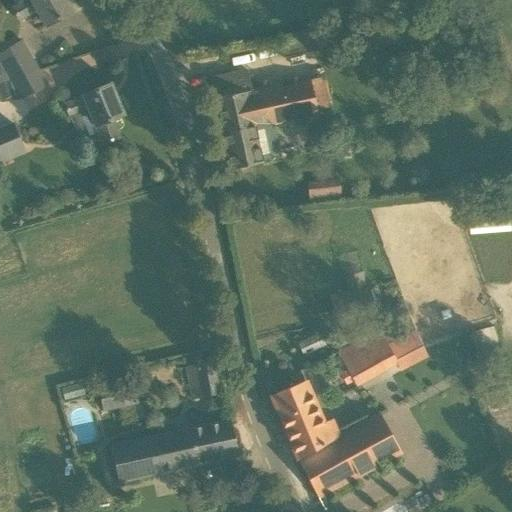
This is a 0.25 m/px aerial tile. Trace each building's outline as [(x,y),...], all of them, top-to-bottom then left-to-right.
[(46,26),(72,11),(65,0),(24,0),(11,8),(18,20),(36,9),(46,26)] [(327,31),(295,38),(298,53),(330,46),(327,31)] [(0,84),(11,80),(38,71),(21,40),(0,52),(0,84)] [(477,43),(457,46),(462,69),(481,65),(477,43)] [(325,76),(310,79),(252,89),(248,69),(211,77),(231,169),(262,162),(261,158),(280,154),(273,122),(317,112),(316,109),(332,106),(325,76)] [(11,80),(21,98),(45,84),(38,71),(11,80)] [(88,108),(95,126),(103,143),(120,137),(112,119),(123,114),(110,83),(82,94),(83,96),(64,104),(69,116),(88,108)] [(0,163),(25,153),(12,121),(0,126),(0,163)] [(339,178),(306,180),(307,200),(341,198),(339,178)] [(467,233),(508,231),(507,212),(466,214),(467,233)] [(336,320),(374,310),(369,287),(330,297),(336,320)] [(398,369),(426,355),(415,329),(386,344),(379,329),(337,352),(355,384),(395,363),(398,369)] [(219,393),(212,361),(185,366),(192,399),(219,393)] [(136,403),(131,379),(97,386),(102,410),(136,403)] [(318,497),(358,476),(359,476),(401,453),(379,413),(338,436),(331,420),(323,423),(305,381),(271,395),(298,459),(318,497)] [(230,419),(224,420),(110,445),(118,482),(238,455),(230,419)]
